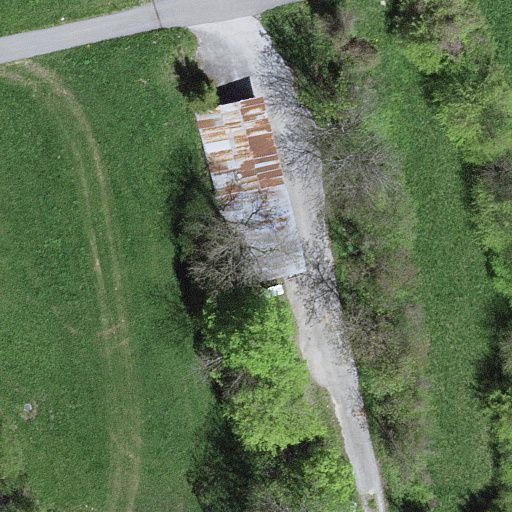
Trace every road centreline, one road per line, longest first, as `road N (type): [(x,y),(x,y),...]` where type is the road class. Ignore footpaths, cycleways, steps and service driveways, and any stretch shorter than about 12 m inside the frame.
road 1 (track): [(199,1),(257,76),(367,511)]
road 2 (track): [(0,57),(208,0)]
